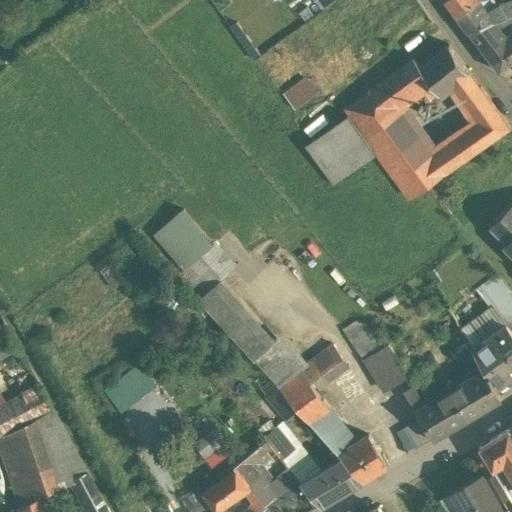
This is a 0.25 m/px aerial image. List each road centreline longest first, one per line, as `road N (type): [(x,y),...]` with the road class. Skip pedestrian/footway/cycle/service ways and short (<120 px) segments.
road 1 (residential): [(511,408),(341,511)]
road 2 (residential): [(438,0),(511,98)]
